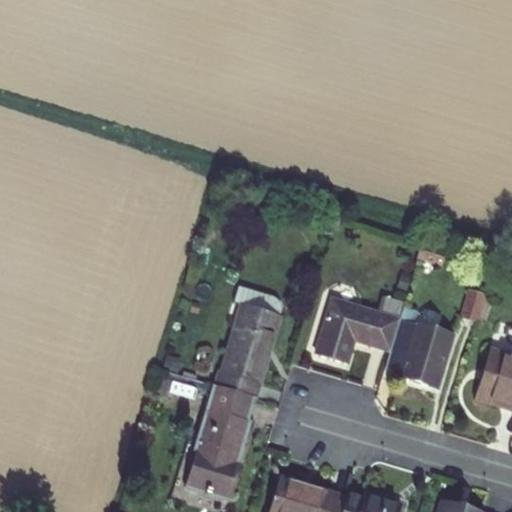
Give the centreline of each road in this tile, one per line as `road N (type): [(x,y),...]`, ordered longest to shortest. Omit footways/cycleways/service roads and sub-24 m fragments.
road 1 (unknown): [(0,97),(511,248)]
road 2 (residential): [(300,414),(511,476)]
